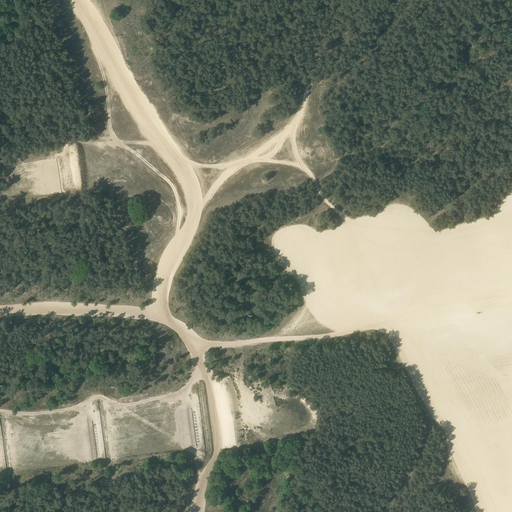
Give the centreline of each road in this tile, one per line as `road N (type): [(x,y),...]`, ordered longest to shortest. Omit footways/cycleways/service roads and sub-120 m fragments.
road 1 (track): [(488,511),(394,321),(402,276),(428,248),(511,218)]
road 2 (track): [(197,511),(216,433),(206,379),(186,335),(143,312),(0,314)]
road 3 (track): [(155,315),(196,211),(194,186),(78,0)]
road 4 (track): [(511,301),(257,343),(186,335)]
road 5 (track): [(196,211),(223,177),(291,126),(343,0)]
